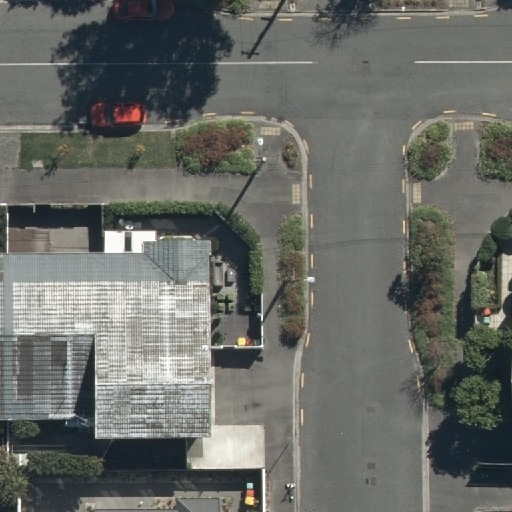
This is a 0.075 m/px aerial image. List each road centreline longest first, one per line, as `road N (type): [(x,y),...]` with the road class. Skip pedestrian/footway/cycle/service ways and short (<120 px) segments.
road 1 (unclassified): [(357,66),(364,511)]
road 2 (unclassified): [(0,67),(357,66)]
road 3 (unclassified): [(357,66),(511,65)]
